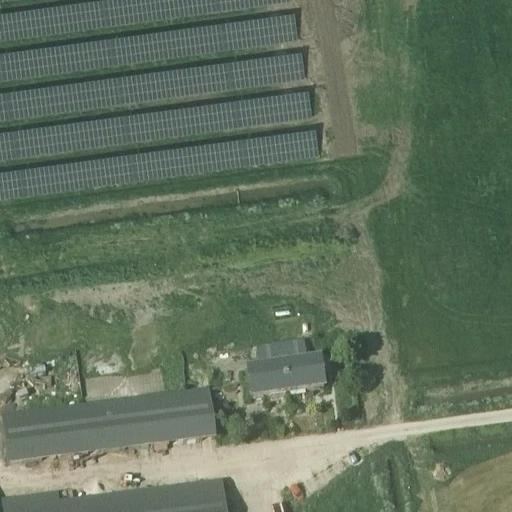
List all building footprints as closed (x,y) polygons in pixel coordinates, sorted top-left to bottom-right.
[(282,367),(286,397),(322,392),(318,362),(282,367)] [(246,372),(250,402),(286,397),(282,367),(246,372)] [(25,369),(26,379),(55,378),(55,368),(25,369)] [(0,418),(6,469),(215,442),(207,391),(0,418)] [(0,511),(224,511),(221,484),(0,511)]
